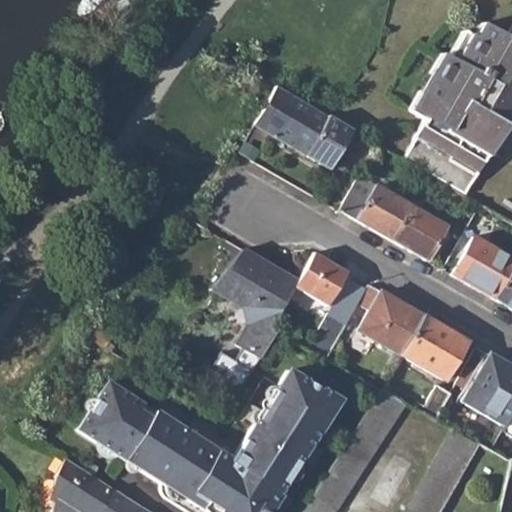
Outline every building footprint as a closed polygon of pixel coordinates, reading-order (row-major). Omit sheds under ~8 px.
[(424,121),(419,131),(427,136),(409,166),(427,175),(464,198),(502,130),(505,132),(511,119),(511,46),(506,43),(481,29),(473,43),(468,40),(454,66),(447,62),(437,79),(433,78),(423,97),(425,99),(416,116),(424,121)] [(461,36),(447,62),(454,66),(468,40),(461,36)] [(429,75),(433,78),(437,79),(447,62),(439,57),(429,75)] [(275,88),(254,124),(267,132),(329,168),(350,132),(318,113),(275,88)] [(408,111),(416,116),(425,99),(423,97),(418,94),(408,111)] [(250,161),(267,132),(254,124),(242,143),(235,152),(250,161)] [(401,161),(409,166),(427,136),(419,131),(401,161)] [(336,210),(389,241),(409,206),(357,176),(336,210)] [(389,241),(424,261),(445,226),(409,206),(389,241)] [(448,275),(491,300),(511,265),(511,262),(471,238),(448,275)] [(209,289),(238,307),(245,325),(234,345),(256,359),(274,329),(269,327),(291,286),(294,280),(239,248),(209,289)] [(294,280),(291,286),(321,303),(340,269),(309,252),(294,280)] [(511,265),(491,300),(511,312),(511,265)] [(350,327),(394,353),(416,313),(371,288),(361,282),(351,301),(361,306),(350,327)] [(394,353),(438,378),(461,339),(416,313),(394,353)] [(304,346),(322,355),(339,322),(322,314),(304,346)] [(89,338),(103,346),(111,331),(97,323),(89,338)] [(453,400),(497,425),(501,418),(511,397),(511,368),(479,349),(453,400)] [(265,511),(336,398),(287,368),(237,450),(225,444),(216,447),(215,450),(103,383),(75,430),(210,511),(265,511)] [(415,407),(430,415),(443,392),(428,384),(415,407)] [(309,497),(333,511),(401,399),(376,386),(309,497)] [(511,397),(501,418),(511,423),(511,397)] [(402,511),(437,511),(477,441),(451,427),(402,511)] [(56,472),(57,473),(55,475),(52,511),(54,511),(153,511),(70,461),(66,458),(56,472)] [(300,511),(332,511),(333,511),(309,497),(300,511)]
